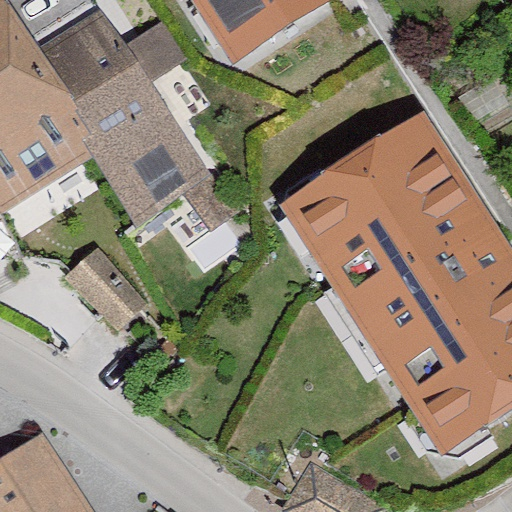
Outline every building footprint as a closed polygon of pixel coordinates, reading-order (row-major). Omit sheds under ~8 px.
[(189,0),(217,44),(287,0),(189,0)] [(0,9),(0,207),(95,157),(29,51),(0,9)] [(97,9),(29,51),(95,157),(135,221),(203,179),(144,82),(118,45),(97,9)] [(154,20),(118,45),(144,82),(180,57),(154,20)] [(511,232),(426,95),(276,189),(434,440),(511,391),(511,232)] [(143,299),(92,247),(62,276),(112,328),(143,299)] [(0,511),(13,511),(0,490),(0,511)]
